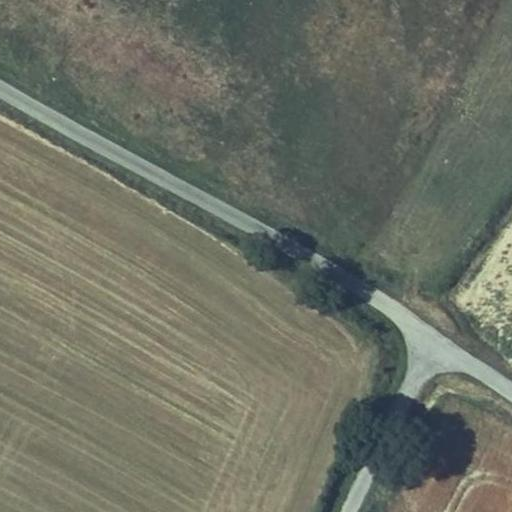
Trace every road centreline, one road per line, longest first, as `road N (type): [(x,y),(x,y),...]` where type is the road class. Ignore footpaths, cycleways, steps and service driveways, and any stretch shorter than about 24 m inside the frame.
road 1 (unclassified): [(0,87),(315,261),(434,340)]
road 2 (unclassified): [(349,511),(434,340)]
